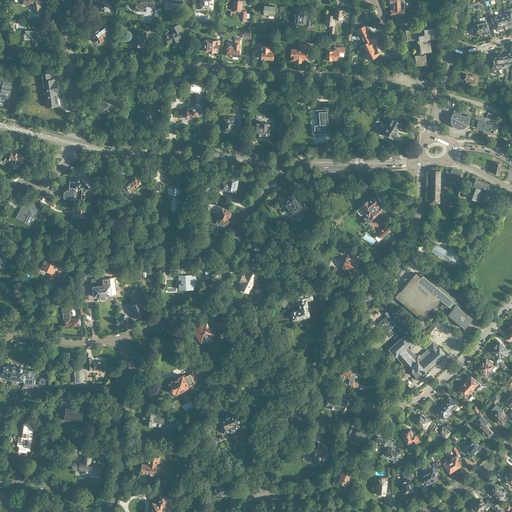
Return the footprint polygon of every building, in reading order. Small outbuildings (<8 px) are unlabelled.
[(32,5),(33,11),(41,10),(40,5),(41,5),(41,0),(23,0),(23,5),(29,5),(29,4),(32,5)] [(112,0),(102,0),(102,1),(94,0),(93,11),(104,11),(105,7),(112,7),(112,0)] [(135,10),(135,11),(146,12),(146,7),(150,7),(150,0),(143,0),(144,1),(135,1),(135,10)] [(192,0),(193,1),(200,2),(200,8),(201,9),(202,10),(203,10),(204,10),(205,8),(212,9),(213,1),(214,0),(213,0),(192,0)] [(238,11),(238,12),(239,14),(240,14),(240,21),(246,21),(247,21),(247,20),(248,20),(247,21),(251,21),(252,16),(246,16),(246,11),(242,11),(242,7),(243,3),(242,3),(242,0),(233,0),(232,11),(238,11)] [(401,9),(400,0),(390,0),(390,3),(393,3),(394,10),(391,10),(391,15),(404,14),(404,9),(401,9)] [(263,12),(269,13),(269,16),(274,16),(274,13),(275,13),(274,13),(274,9),(275,9),(276,2),(269,2),(268,5),(264,5),(264,10),(263,9),(263,11),(263,12)] [(301,7),(296,7),(296,12),(295,12),(295,14),(296,14),(295,15),(295,18),(295,24),(299,24),(299,23),(305,24),(306,19),(305,19),(306,8),(304,8),(304,7),(301,7)] [(334,22),(335,9),(334,16),(329,15),(329,14),(326,14),(325,24),(329,25),(329,26),(330,26),(329,35),(333,35),(333,38),(334,38),(334,39),(334,40),(334,37),(336,37),(337,33),(334,33),(335,25),(336,26),(336,22),(334,22)] [(336,22),(336,26),(336,21),(342,22),(342,15),(345,15),(345,11),(343,11),(343,10),(335,9),(334,22),(336,22)] [(480,23),(483,35),(484,34),(484,35),(485,35),(487,35),(487,34),(487,33),(489,33),(489,30),(487,24),(487,22),(490,21),(489,15),(488,13),(488,14),(488,15),(485,16),(486,20),(480,21),(480,23)] [(505,13),(499,15),(503,28),(509,26),(505,13)] [(503,28),(499,15),(493,17),(495,26),(496,26),(497,30),(503,28)] [(117,22),(109,21),(109,22),(105,24),(93,33),(94,35),(92,37),(95,41),(98,40),(99,42),(103,40),(102,38),(104,36),(103,35),(107,32),(106,29),(108,28),(107,26),(109,25),(108,31),(116,31),(117,22)] [(483,35),(480,23),(477,24),(478,27),(474,28),(472,28),(469,29),(470,34),(473,33),(473,32),(475,32),(476,32),(477,36),(478,36),(479,37),(480,36),(481,36),(481,35),(483,34),(483,35)] [(163,33),(162,34),(165,41),(167,41),(168,43),(172,42),(173,43),(179,40),(178,39),(181,37),(178,31),(181,29),(179,24),(171,28),(174,32),(170,34),(169,30),(168,28),(166,29),(166,28),(161,30),(163,33)] [(48,26),(41,26),(31,25),(31,30),(25,30),(29,34),(28,39),(33,40),(37,44),(37,40),(50,41),(50,37),(47,33),(48,26)] [(363,37),(365,40),(371,37),(370,35),(368,31),(369,29),(368,27),(365,27),(365,26),(364,27),(364,26),(357,29),(361,37),(363,37)] [(436,38),(434,27),(424,29),(424,34),(423,34),(418,35),(417,35),(416,28),(405,29),(407,40),(417,38),(420,55),(415,55),(416,66),(427,64),(425,54),(424,54),(424,52),(431,51),(430,41),(429,41),(428,39),(436,38)] [(133,35),(133,46),(142,47),(142,39),(146,39),(146,33),(138,32),(138,36),(133,35)] [(371,37),(365,40),(366,42),(362,44),(365,49),(363,50),(362,51),(363,54),(365,54),(367,60),(368,59),(379,54),(376,48),(374,49),(371,45),(372,45),(370,41),(374,40),(372,36),(371,37)] [(238,48),(240,48),(241,43),(239,43),(240,38),(235,37),(235,43),(233,43),(228,43),(227,47),(226,55),(238,56),(239,49),(238,49),(238,48)] [(205,39),(204,45),(202,45),(201,50),(204,51),(217,52),(217,51),(218,51),(219,47),(218,47),(218,45),(220,45),(220,40),(205,39)] [(262,52),(261,59),(263,59),(266,59),(266,58),(273,59),(273,52),(274,47),(270,46),(271,46),(261,45),(261,50),(264,50),(264,52),(262,52)] [(326,50),(326,59),(337,60),(337,56),(339,57),(339,53),(345,53),(345,48),(339,47),(339,48),(334,48),(334,51),(333,51),(333,50),(332,50),(331,49),(329,49),(328,50),(326,50)] [(291,48),(290,60),(296,60),(296,61),(301,62),(301,60),(303,61),(304,57),(305,58),(305,49),(305,48),(301,48),(301,49),(291,48)] [(500,54),(497,54),(497,56),(499,69),(505,68),(504,55),(500,56),(500,54)] [(499,69),(497,56),(491,57),(492,70),(499,69)] [(44,90),(47,107),(58,105),(56,94),(58,94),(56,79),(51,80),(50,73),(42,74),(43,81),(46,81),(47,89),(44,90)] [(466,83),(474,86),(475,84),(478,78),(475,77),(475,76),(474,75),(473,77),(467,74),(465,80),(467,80),(466,83)] [(0,105),(3,106),(6,93),(9,94),(11,87),(2,85),(0,93),(0,105)] [(175,95),(176,86),(169,85),(168,101),(176,101),(176,95),(175,95)] [(108,113),(112,114),(114,114),(116,97),(112,96),(113,91),(102,90),(100,110),(108,110),(108,111),(108,113)] [(151,116),(155,116),(155,105),(142,105),(141,119),(151,120),(151,116)] [(202,108),(194,108),(194,107),(193,106),(191,106),(190,107),(190,108),(188,108),(187,119),(193,119),(193,116),(199,117),(199,113),(201,113),(202,108)] [(328,121),(327,109),(316,110),(317,125),(314,125),(315,131),(313,131),(314,134),(324,133),(330,133),(329,124),(332,124),(332,121),(328,121)] [(467,112),(463,111),(454,109),(453,113),(452,113),(451,116),(450,116),(450,122),(453,126),(453,127),(457,129),(463,128),(463,129),(467,125),(470,115),(467,115),(467,112)] [(389,118),(382,130),(384,131),(384,133),(393,138),(393,137),(394,137),(396,137),(397,134),(397,133),(396,132),(397,131),(401,124),(389,117),(391,114),(386,111),(384,115),(389,118)] [(222,119),(221,127),(220,131),(228,132),(228,130),(229,130),(232,130),(233,125),(234,125),(234,119),(233,119),(233,118),(229,117),(224,117),(224,118),(224,119),(222,119)] [(476,127),(483,129),(484,123),(485,123),(485,120),(483,119),(482,121),(478,120),(474,119),(473,125),(476,126),(476,127)] [(257,122),(256,134),(261,134),(263,134),(263,136),(268,137),(268,134),(269,134),(269,129),(271,129),(272,123),(268,123),(262,122),(261,122),(260,121),(259,121),(257,121),(257,122)] [(484,123),(483,129),(482,131),(490,132),(490,129),(495,130),(495,125),(492,124),(491,125),(485,123),(484,123)] [(16,164),(16,166),(19,168),(23,158),(24,156),(18,154),(18,153),(14,152),(14,153),(12,152),(10,157),(8,156),(8,155),(5,154),(2,160),(6,162),(7,159),(8,160),(8,161),(12,162),(12,163),(16,164)] [(455,182),(459,183),(463,173),(452,168),(450,173),(453,175),(452,176),(456,178),(455,182)] [(430,183),(440,183),(440,171),(430,171),(430,183)] [(130,179),(128,180),(127,179),(118,184),(122,190),(127,187),(129,191),(135,187),(135,186),(141,183),(139,178),(138,179),(136,175),(133,177),(133,176),(129,177),(130,179)] [(178,200),(183,201),(184,189),(180,188),(180,186),(179,186),(180,178),(178,177),(178,176),(177,176),(176,175),(175,175),(174,176),(173,176),(173,181),(172,181),(172,183),(170,183),(170,186),(170,187),(168,187),(168,193),(178,194),(178,200)] [(225,189),(235,191),(238,179),(228,176),(227,181),(225,181),(225,183),(223,182),(223,180),(221,180),(220,187),(221,187),(221,188),(225,189)] [(69,191),(66,192),(65,196),(68,198),(73,198),(76,197),(84,198),(85,191),(89,187),(88,186),(82,179),(81,178),(80,179),(79,178),(77,180),(77,181),(76,182),(69,181),(69,191)] [(472,183),(471,185),(481,188),(486,190),(487,187),(488,184),(475,179),(473,183),(472,183)] [(440,183),(430,183),(429,203),(439,204),(440,183)] [(481,188),(471,185),(471,186),(468,185),(465,195),(477,200),(480,191),(480,190),(481,188)] [(480,190),(480,191),(485,193),(484,194),(486,194),(485,198),(495,202),(496,198),(493,197),(496,191),(487,187),(486,190),(481,188),(480,190)] [(284,201),(283,202),(288,209),(288,210),(290,213),(291,213),(291,214),(298,209),(299,210),(302,215),(307,212),(304,207),(301,209),(300,207),(301,207),(301,206),(304,204),(299,198),(297,200),(293,194),(288,198),(289,198),(288,199),(288,198),(283,201),(284,201)] [(362,203),(363,204),(362,205),(363,205),(356,210),(360,215),(361,214),(364,217),(362,219),(367,225),(373,220),(372,218),(375,215),(378,213),(378,212),(382,209),(379,206),(376,203),(376,202),(376,201),(377,201),(377,200),(375,198),(374,198),(373,198),(368,202),(367,201),(366,202),(365,200),(362,203)] [(226,223),(227,224),(229,218),(231,213),(230,211),(219,207),(220,205),(209,204),(208,204),(208,205),(208,206),(208,208),(209,209),(209,210),(210,210),(211,211),(212,212),(213,212),(214,212),(215,212),(216,212),(217,211),(219,212),(219,213),(220,214),(220,215),(219,215),(217,220),(216,223),(224,227),(226,223)] [(16,218),(24,222),(30,212),(31,213),(32,211),(31,210),(22,206),(16,218)] [(82,215),(82,217),(90,218),(90,214),(91,211),(89,210),(89,207),(76,206),(75,214),(82,215)] [(377,234),(381,238),(390,231),(386,226),(377,234)] [(252,240),(250,247),(252,248),(251,249),(256,251),(256,250),(258,250),(261,244),(252,240)] [(374,247),(378,251),(383,245),(378,242),(374,247)] [(451,259),(456,251),(449,247),(447,251),(434,244),(430,251),(442,257),(443,254),(451,259)] [(346,269),(352,271),(354,267),(355,268),(357,264),(355,264),(356,263),(350,260),(353,253),(360,256),(361,253),(354,250),(354,251),(345,247),(342,252),(345,254),(344,255),(347,257),(342,268),(346,269)] [(45,258),(41,268),(50,273),(47,278),(53,281),(58,270),(56,269),(58,264),(45,258)] [(249,265),(254,272),(259,269),(254,261),(249,265)] [(179,285),(179,289),(192,289),(192,287),(192,284),(196,284),(196,275),(188,275),(188,271),(187,271),(187,268),(169,269),(169,275),(179,274),(179,280),(181,280),(181,283),(181,284),(179,284),(179,285)] [(248,292),(254,294),(257,287),(252,284),(256,276),(248,272),(246,277),(243,275),(240,281),(243,283),(240,289),(241,289),(240,291),(246,294),(247,292),(248,292)] [(440,299),(451,309),(447,314),(464,328),(472,318),(462,310),(465,307),(440,286),(420,273),(418,275),(415,273),(400,291),(399,291),(394,297),(422,320),(440,299)] [(92,286),(94,297),(100,296),(100,297),(101,298),(104,297),(105,296),(105,295),(115,294),(113,278),(103,279),(103,285),(92,286)] [(290,311),(292,320),(309,316),(309,315),(310,314),(310,311),(308,311),(308,310),(309,310),(309,309),(310,308),(310,304),(308,304),(308,303),(307,303),(306,301),(313,299),(312,293),(297,296),(298,301),(297,301),(299,310),(290,311)] [(131,310),(134,318),(146,313),(143,307),(148,305),(145,297),(140,301),(140,302),(138,303),(137,300),(132,302),(133,305),(127,307),(129,311),(131,310)] [(62,319),(63,326),(71,325),(71,327),(81,325),(79,317),(71,319),(71,317),(70,317),(70,314),(71,313),(70,307),(62,309),(63,319),(62,319)] [(438,348),(436,345),(432,341),(425,348),(427,349),(421,354),(415,355),(410,349),(416,344),(401,328),(406,323),(393,309),(388,313),(387,312),(386,314),(385,314),(387,316),(380,322),(380,323),(379,323),(378,324),(389,337),(391,335),(390,335),(391,334),(398,328),(401,332),(394,338),(397,342),(389,349),(395,356),(396,356),(412,374),(413,373),(410,376),(412,377),(414,375),(414,380),(419,380),(419,375),(420,373),(421,374),(445,354),(439,347),(438,348)] [(119,317),(121,322),(127,320),(125,314),(119,317)] [(442,319),(439,316),(427,331),(430,333),(442,319)] [(194,331),(202,342),(214,334),(213,333),(218,330),(218,331),(221,329),(221,330),(224,328),(219,321),(216,323),(217,324),(210,329),(207,323),(202,326),(202,325),(198,327),(199,328),(194,331)] [(436,328),(449,343),(455,339),(441,323),(436,328)] [(409,333),(416,342),(419,339),(411,331),(409,333)] [(495,346),(502,353),(503,354),(505,351),(506,352),(508,350),(500,342),(498,344),(495,346)] [(502,353),(495,346),(493,349),(492,351),(500,359),(502,356),(503,357),(505,355),(503,353),(503,354),(502,353)] [(496,362),(505,370),(507,367),(506,366),(507,365),(499,358),(496,362)] [(105,369),(105,361),(92,362),(92,359),(87,359),(88,370),(105,369)] [(482,364),(492,373),(493,370),(492,369),(494,366),(486,359),(482,364)] [(6,378),(13,379),(14,373),(10,373),(11,367),(10,367),(10,366),(10,365),(9,365),(9,364),(8,364),(7,364),(6,364),(6,365),(5,366),(4,366),(3,370),(1,370),(0,378),(6,379),(6,378)] [(492,373),(482,364),(478,368),(481,372),(480,373),(483,377),(485,375),(488,372),(490,374),(489,375),(492,378),(495,375),(492,373)] [(13,379),(24,381),(25,381),(26,375),(24,374),(25,369),(22,369),(22,368),(21,368),(20,368),(19,368),(17,368),(16,366),(13,366),(12,367),(11,367),(10,373),(14,373),(13,379)] [(184,376),(184,375),(183,376),(183,375),(170,382),(171,383),(169,384),(174,393),(176,393),(176,394),(189,387),(195,383),(192,377),(197,375),(193,366),(187,369),(189,373),(184,376)] [(342,368),(341,376),(341,379),(344,379),(345,377),(350,378),(352,367),(347,366),(347,368),(342,368)] [(25,381),(24,381),(24,386),(33,388),(35,371),(25,369),(24,374),(26,375),(25,381)] [(229,385),(229,386),(235,388),(238,378),(227,374),(224,383),(229,385)] [(467,381),(477,390),(481,385),(480,384),(481,383),(483,380),(479,377),(478,378),(476,377),(474,378),(471,376),(470,377),(469,377),(467,378),(467,380),(467,381)] [(353,388),(357,389),(359,381),(354,379),(350,379),(349,384),(353,385),(354,385),(353,388)] [(463,386),(471,393),(473,390),(475,391),(476,390),(477,390),(467,381),(466,381),(462,385),(463,385),(463,386)] [(471,393),(463,386),(462,387),(461,386),(460,387),(458,388),(458,389),(459,390),(458,390),(468,400),(470,398),(473,395),(471,393)] [(493,398),(497,402),(502,397),(498,393),(493,398)] [(453,409),(455,410),(458,405),(460,407),(463,403),(455,397),(453,400),(449,396),(447,399),(446,400),(445,401),(445,402),(453,409)] [(349,400),(348,400),(346,399),(346,398),(343,397),(341,403),(329,398),(326,406),(337,409),(336,412),(341,413),(341,412),(345,413),(349,400)] [(363,406),(361,407),(361,408),(361,409),(363,412),(364,413),(365,413),(366,411),(366,412),(367,412),(374,407),(370,400),(362,405),(363,406)] [(445,402),(441,407),(450,414),(451,412),(453,409),(445,402)] [(450,414),(441,407),(440,408),(439,408),(438,409),(439,410),(436,412),(441,416),(440,418),(443,420),(446,417),(447,418),(450,414)] [(78,408),(77,410),(67,409),(67,412),(66,412),(66,413),(67,413),(67,415),(63,415),(62,421),(72,422),(73,419),(80,420),(81,416),(80,416),(80,414),(81,415),(81,413),(87,414),(88,409),(78,408)] [(506,422),(505,421),(507,419),(497,409),(495,412),(496,413),(494,416),(503,425),(506,422)] [(156,423),(164,424),(165,415),(158,414),(158,413),(144,411),(143,415),(142,416),(142,417),(142,418),(143,419),(142,424),(145,424),(145,425),(147,425),(156,426),(156,423)] [(235,428),(241,425),(237,414),(230,416),(224,418),(225,419),(219,421),(223,433),(229,430),(231,431),(234,430),(235,428)] [(420,416),(418,418),(417,418),(417,419),(417,420),(416,421),(423,427),(423,426),(425,428),(428,425),(429,425),(431,422),(425,417),(422,414),(420,416)] [(493,432),(482,422),(481,420),(478,423),(481,426),(479,428),(481,429),(481,430),(489,437),(490,437),(490,438),(491,438),(492,437),(492,436),(493,436),(492,435),(492,434),(493,432)] [(32,440),(34,425),(31,424),(31,423),(24,422),(22,437),(18,437),(17,446),(19,446),(18,452),(27,453),(27,451),(30,451),(32,440)] [(348,437),(354,439),(354,438),(363,441),(366,433),(356,430),(358,425),(353,423),(348,437)] [(451,431),(453,432),(454,433),(456,431),(455,430),(448,424),(446,427),(451,431)] [(453,433),(453,432),(451,431),(450,432),(443,426),(441,429),(442,429),(439,433),(444,437),(442,439),(445,441),(450,434),(451,435),(453,433)] [(402,433),(406,443),(414,439),(415,442),(419,440),(417,435),(414,436),(411,430),(408,431),(408,430),(402,433)] [(379,449),(384,450),(384,451),(388,439),(389,439),(391,434),(386,432),(384,438),(377,435),(373,445),(380,447),(379,449)] [(325,443),(334,453),(337,449),(336,448),(336,447),(328,439),(325,443)] [(384,451),(384,450),(382,456),(394,460),(393,462),(397,463),(398,460),(395,458),(398,449),(390,446),(393,440),(389,439),(388,439),(384,451)] [(468,443),(477,452),(480,449),(479,448),(481,446),(474,439),(472,441),(471,441),(468,443)] [(324,458),(326,456),(320,451),(321,451),(320,450),(323,447),(319,443),(309,455),(311,458),(310,459),(317,464),(317,463),(319,464),(321,462),(321,461),(323,458),(324,458)] [(477,452),(468,443),(466,446),(467,446),(464,449),(464,448),(461,451),(464,455),(468,452),(472,456),(473,454),(474,455),(477,452)] [(450,460),(456,469),(458,468),(458,467),(461,465),(457,460),(462,457),(454,445),(451,447),(457,455),(450,460)] [(31,462),(39,463),(40,453),(32,452),(31,462)] [(82,474),(91,475),(92,470),(99,471),(100,466),(90,465),(91,457),(83,456),(82,463),(73,462),(72,470),(82,471),(82,474)] [(141,472),(155,474),(156,466),(156,464),(156,463),(159,463),(160,458),(149,456),(148,465),(142,464),(141,472)] [(456,469),(450,460),(444,463),(450,472),(453,470),(454,471),(456,469)] [(427,471),(432,482),(436,480),(438,479),(436,476),(437,476),(435,472),(440,470),(436,462),(432,464),(434,467),(427,471)] [(349,471),(351,467),(343,464),(342,468),(343,468),(340,475),(341,476),(339,482),(340,482),(339,483),(344,485),(344,484),(345,485),(346,482),(347,482),(349,479),(348,478),(350,474),(348,473),(349,471)] [(432,482),(427,471),(421,474),(423,478),(422,478),(424,482),(425,484),(428,483),(428,484),(432,482)] [(408,474),(403,476),(404,479),(406,478),(407,480),(401,481),(404,492),(413,490),(408,474)] [(387,482),(387,478),(379,478),(379,484),(377,484),(377,489),(378,489),(377,494),(385,495),(385,490),(386,490),(386,488),(387,482)] [(221,494),(221,495),(222,495),(224,495),(225,495),(225,494),(231,495),(232,484),(227,484),(227,482),(215,482),(215,489),(212,489),(212,494),(215,494),(221,494)] [(502,496),(503,497),(506,495),(496,486),(494,488),(493,487),(490,491),(499,499),(502,496)] [(163,511),(165,505),(168,506),(168,507),(174,508),(176,498),(160,494),(158,504),(153,503),(150,511),(163,511)] [(474,504),(474,505),(473,505),(472,505),(471,505),(470,506),(470,507),(470,508),(470,509),(471,510),(474,511),(482,511),(484,511),(483,510),(483,509),(487,511),(490,506),(489,505),(489,504),(490,504),(493,506),(494,503),(488,498),(486,501),(487,501),(486,502),(486,504),(483,502),(483,501),(480,500),(478,500),(476,505),(474,504)]
